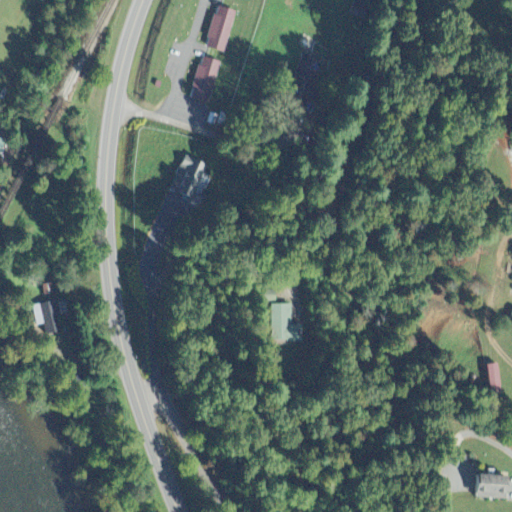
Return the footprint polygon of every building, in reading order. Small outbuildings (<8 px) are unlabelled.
[(208,47),(227,53),(238,12),(219,7),(208,47)] [(322,60),(302,54),(290,99),(310,104),(322,60)] [(211,104),(224,63),(205,57),(192,98),(211,104)] [(174,191),(197,199),(209,164),(186,156),(174,191)] [(35,307),(39,327),(45,326),(48,337),(63,333),(56,302),(35,307)] [(270,305),(269,342),(303,343),(304,327),(293,326),(294,306),(270,305)] [(491,366),(493,395),(504,395),(502,365),(491,366)] [(511,500),(511,477),(477,476),(477,499),(511,500)]
